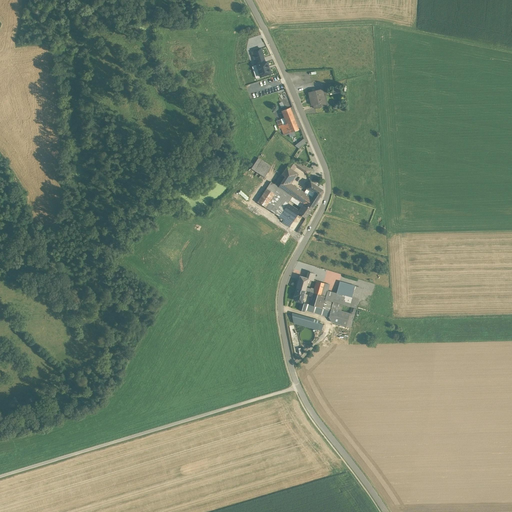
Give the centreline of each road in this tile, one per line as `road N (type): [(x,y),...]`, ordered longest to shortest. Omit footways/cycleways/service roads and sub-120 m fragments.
road 1 (tertiary): [(385,511),(315,418),(291,370),(282,289),(326,198),(327,174),(248,0)]
road 2 (track): [(0,476),(298,386)]
road 3 (track): [(262,26),(376,24),(511,52)]
